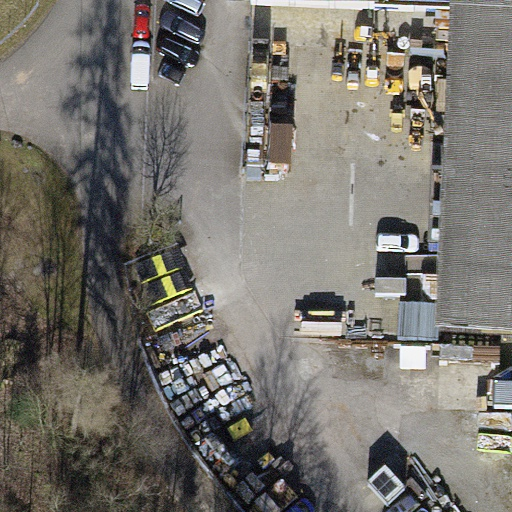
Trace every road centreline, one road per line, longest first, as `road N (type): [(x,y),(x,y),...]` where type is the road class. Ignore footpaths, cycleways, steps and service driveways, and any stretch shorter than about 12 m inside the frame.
road 1 (track): [(121,95),(123,367),(171,471),(205,511)]
road 2 (unclassified): [(0,103),(121,95),(124,0)]
